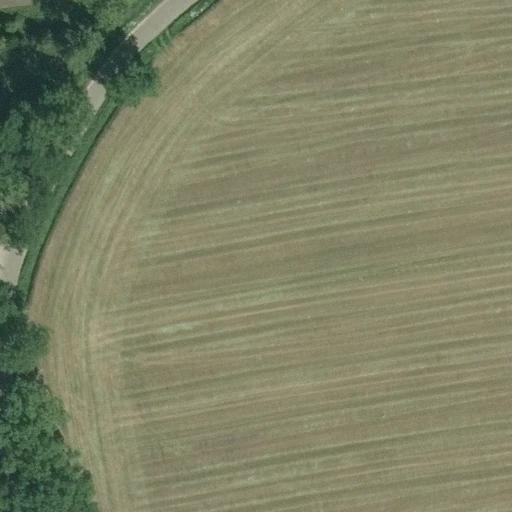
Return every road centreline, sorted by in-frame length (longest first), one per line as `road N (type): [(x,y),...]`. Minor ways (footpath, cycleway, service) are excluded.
road 1 (tertiary): [(18,250),(51,170),(109,74),(141,33),(186,0)]
road 2 (tertiary): [(23,511),(0,351)]
